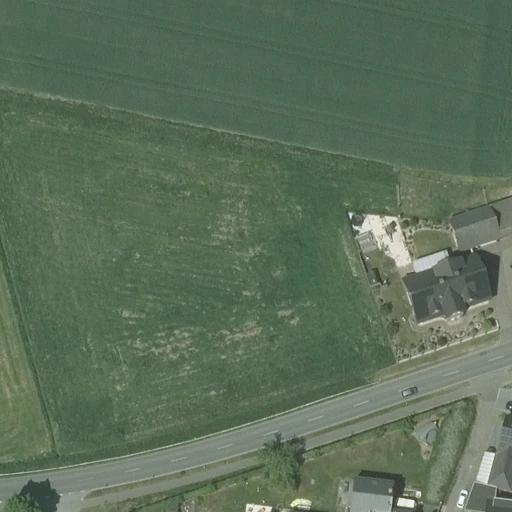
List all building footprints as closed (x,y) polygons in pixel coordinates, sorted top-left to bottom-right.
[(511,202),(492,210),(500,236),(511,232),(511,202)] [(488,212),(450,225),(460,256),(498,243),(488,212)] [(411,267),(417,283),(451,271),(446,256),(411,267)] [(451,271),(417,283),(419,290),(413,291),(412,294),(416,305),(418,307),(424,305),(430,322),(444,317),(447,325),(462,320),(460,312),(488,302),(475,263),(451,271)] [(511,424),(505,423),(496,458),(511,462),(511,424)] [(511,486),(511,462),(496,458),(488,491),(496,493),(510,496),(511,486)] [(372,487),(353,485),(349,511),(389,511),(393,490),(372,487)] [(496,493),(488,491),(473,487),(464,511),(486,511),(487,507),(494,507),(496,493)]
